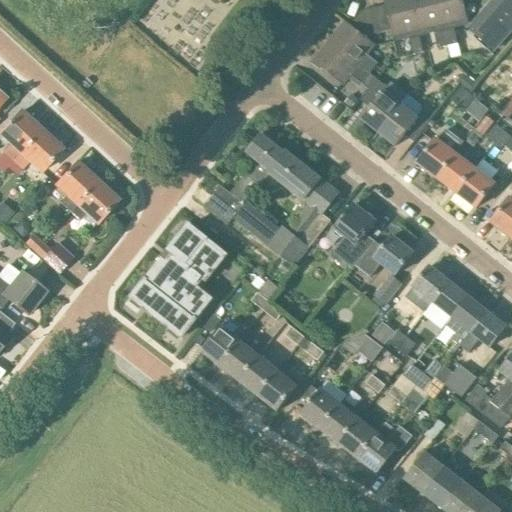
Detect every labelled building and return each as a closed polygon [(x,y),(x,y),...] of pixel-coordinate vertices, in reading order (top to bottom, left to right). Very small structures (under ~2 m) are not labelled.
[(385,6),(391,32),(393,42),(410,38),(413,54),(423,52),(420,37),(419,37),(418,37),(409,0),(383,0),(385,6)] [(409,0),(418,37),(419,37),(420,37),(419,36),(435,32),(438,48),(448,46),(436,0),(409,0)] [(436,0),(448,47),(458,45),(454,29),(469,25),(462,0),(436,0)] [(493,50),(511,29),(511,0),(496,0),(470,30),(493,50)] [(373,9),(379,34),(391,32),(385,6),(373,9)] [(371,36),(379,34),(373,9),(362,12),(354,22),(371,36)] [(329,42),(370,74),(378,64),(367,55),(375,45),(345,22),(329,42)] [(362,85),(370,74),(329,42),(313,62),(343,86),(351,76),(362,85)] [(469,92),(476,83),(466,76),(460,84),(469,92)] [(87,91),(92,84),(86,79),(80,85),(87,91)] [(379,133),(401,105),(384,92),(387,88),(377,79),(360,101),(370,108),(361,119),(379,133)] [(466,113),(477,100),(461,86),(449,99),(466,113)] [(511,106),(511,98),(499,112),(504,116),(511,106)] [(401,105),(379,133),(396,147),(405,136),(415,144),(430,123),(420,114),(417,118),(401,105)] [(20,154),(41,131),(20,112),(0,133),(0,136),(9,144),(2,152),(14,162),(20,155),(20,154)] [(487,115),(477,127),(484,133),(494,121),(487,115)] [(499,138),(504,131),(496,124),(486,137),(494,144),(499,138)] [(20,155),(14,162),(23,171),(29,163),(41,174),(63,150),(41,131),(20,154),(20,155)] [(499,138),(494,144),(502,151),(511,138),(511,137),(504,131),(499,138)] [(284,155),(283,155),(274,147),(275,145),(272,143),(273,141),(265,134),(263,136),(262,135),(247,154),(249,155),(257,162),(231,194),(244,205),(247,202),(259,187),(284,155)] [(437,179),(455,155),(435,140),(417,163),(437,179)] [(284,155),(259,187),(273,198),(283,185),(306,204),(324,182),(321,179),(287,152),(286,151),(285,153),(283,155),(284,155)] [(457,193),(475,170),(455,155),(437,179),(457,193)] [(60,202),(70,212),(97,182),(77,163),(55,186),(66,196),(60,202)] [(475,170),(457,193),(477,208),(495,185),(475,170)] [(97,182),(70,212),(80,221),(86,214),(97,225),(119,201),(97,182)] [(282,235),(271,250),(293,268),(294,269),(295,268),(310,248),(315,241),(324,231),(331,221),(323,215),(340,194),(324,182),(306,204),(308,205),(288,231),(286,230),(282,235)] [(213,196),(236,215),(244,205),(231,194),(221,186),(213,196)] [(228,226),(232,221),(236,215),(213,196),(204,207),(228,226)] [(511,237),(511,238),(511,236),(511,199),(511,200),(509,199),(491,222),(511,237)] [(236,215),(233,219),(271,250),(282,235),(286,230),(282,226),(281,228),(247,202),(244,205),(236,215)] [(3,204),(0,206),(0,220),(5,225),(14,214),(3,204)] [(356,265),(375,241),(366,234),(375,223),(353,205),(335,228),(346,236),(333,252),(354,269),(357,265),(356,265)] [(169,252),(170,252),(203,278),(206,281),(226,256),(207,241),(207,240),(189,226),(188,227),(190,229),(182,238),(180,237),(169,252)] [(33,250),(34,251),(42,243),(32,234),(25,242),(33,250)] [(356,265),(357,265),(371,277),(381,265),(396,276),(414,253),(392,236),(383,248),(375,241),(356,265)] [(42,243),(34,251),(41,258),(49,249),(42,243)] [(51,251),(43,261),(59,274),(72,258),(57,244),(51,251)] [(196,288),(203,278),(170,252),(162,262),(187,281),(196,288)] [(187,281),(162,262),(162,261),(147,281),(146,280),(132,298),(134,299),(135,298),(145,305),(143,307),(157,318),(187,281)] [(279,269),(285,274),(291,267),(285,262),(279,269)] [(430,266),(404,298),(424,314),(427,311),(433,303),(449,282),(430,266)] [(0,308),(1,310),(8,301),(27,316),(45,293),(21,274),(11,287),(0,278),(0,308)] [(372,298),(383,307),(388,301),(401,285),(389,275),(372,298)] [(211,300),(196,288),(187,281),(157,318),(171,329),(173,327),(182,335),(181,337),(182,338),(196,320),(196,319),(211,300)] [(451,318),(468,297),(449,282),(433,303),(451,318)] [(250,301),(264,312),(272,302),(258,291),(250,301)] [(460,346),(487,312),(468,297),(451,318),(445,325),(456,334),(452,340),(460,346)] [(272,302),(264,312),(275,321),(283,311),(272,302)] [(7,334),(15,324),(0,312),(0,356),(5,350),(3,346),(11,337),(7,334)] [(487,312),(460,346),(469,354),(479,340),(489,348),(506,327),(487,312)] [(220,367),(240,342),(221,327),(201,352),(220,367)] [(285,335),(297,345),(303,338),(291,328),(285,335)] [(388,341),(397,348),(406,336),(397,329),(388,341)] [(371,338),(366,335),(341,346),(352,355),(360,352),(371,338)] [(406,336),(397,348),(406,355),(415,343),(406,336)] [(239,382),(259,357),(240,342),(220,367),(239,382)] [(322,353),(310,343),(304,351),(316,361),(322,353)] [(493,422),(511,397),(511,356),(500,372),(510,379),(492,401),(486,395),(488,393),(478,385),(466,401),(493,422)] [(258,397),(278,371),(259,357),(239,382),(258,397)] [(426,371),(435,378),(445,366),(436,359),(426,371)] [(447,368),(445,366),(435,378),(438,380),(457,395),(461,398),(476,378),(459,364),(453,372),(447,368)] [(435,378),(426,371),(423,375),(413,367),(411,366),(403,376),(424,392),(435,378)] [(278,371),(258,397),(278,412),(298,387),(278,371)] [(373,375),(366,384),(378,394),(386,385),(373,375)] [(301,415),(320,430),(340,405),(312,383),(302,395),(311,402),(301,415)] [(388,394),(400,404),(407,394),(395,385),(388,394)] [(407,394),(400,404),(415,415),(427,400),(412,388),(407,394)] [(511,397),(493,422),(502,429),(510,418),(509,418),(511,414),(511,397)] [(339,445),(359,419),(340,405),(320,430),(339,445)] [(474,430),(480,422),(468,413),(462,421),(474,430)] [(358,459),(378,434),(359,419),(339,445),(358,459)] [(432,443),(446,426),(438,419),(424,436),(432,443)] [(480,422),(474,430),(492,444),(499,436),(480,422)] [(358,459),(378,475),(398,450),(401,453),(413,437),(400,426),(388,442),(378,434),(358,459)] [(511,445),(506,442),(500,450),(511,458),(511,457),(511,445)] [(424,495),(445,468),(425,453),(404,480),(424,495)] [(443,510),(464,483),(445,468),(424,495),(443,510)] [(471,511),(483,498),(481,496),(464,483),(443,510),(446,511),(471,511)] [(483,498),(471,511),(502,511),(509,503),(488,487),(481,496),(483,498)]
